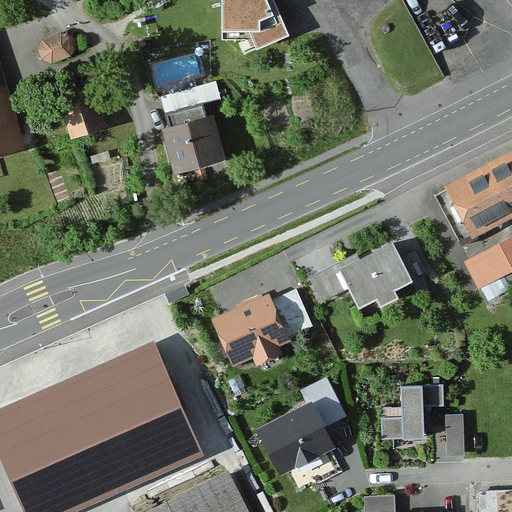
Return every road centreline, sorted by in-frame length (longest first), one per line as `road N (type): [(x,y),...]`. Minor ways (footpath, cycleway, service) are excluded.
road 1 (primary): [(0,334),(403,155)]
road 2 (residential): [(511,471),(357,476),(344,434)]
road 3 (residential): [(403,155),(318,0)]
road 4 (primary): [(403,155),(511,102)]
